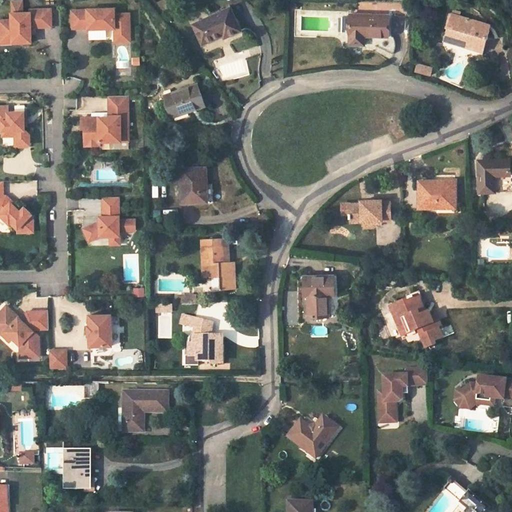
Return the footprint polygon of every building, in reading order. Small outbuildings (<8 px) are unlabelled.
[(242,29),(232,6),(193,24),(203,44),(224,34),(225,37),(242,29)] [(89,10),(72,10),(73,28),(89,28),(89,29),(108,28),(108,27),(115,26),(116,36),(131,36),(130,13),(116,13),(116,8),(89,9),(89,10)] [(52,26),(52,9),(31,9),(31,12),(12,13),(13,19),(0,19),(0,28),(0,36),(13,36),(13,37),(23,37),(23,42),(32,42),(32,27),(52,26)] [(460,15),(452,13),(446,35),(468,41),(467,46),(479,50),(483,37),(488,38),(491,28),(474,24),(476,19),(460,15)] [(388,36),(388,15),(351,14),(351,44),(365,44),(365,35),(388,36)] [(492,24),(476,19),(474,24),(491,28),(492,24)] [(444,39),(467,46),(468,41),(446,35),(444,39)] [(485,51),(488,38),(483,37),(479,50),(485,51)] [(206,104),(199,83),(166,95),(173,116),(206,104)] [(129,95),(110,95),(110,113),(110,117),(93,117),(82,118),(83,128),(86,128),(86,145),(101,145),(101,141),(123,140),(122,131),(130,131),(129,95)] [(28,132),(28,113),(16,113),(15,111),(9,112),(9,106),(0,106),(0,126),(3,126),(4,130),(11,130),(16,134),(17,145),(31,144),(30,133),(28,132)] [(511,174),(510,159),(479,161),(480,193),(496,192),(495,175),(511,174)] [(208,201),(207,167),(182,168),(184,202),(208,201)] [(4,196),(3,181),(0,180),(0,213),(0,214),(9,222),(13,222),(20,228),(25,228),(25,232),(35,231),(34,215),(26,207),(22,211),(12,202),(10,204),(4,198),(4,196)] [(457,207),(457,181),(446,180),(446,186),(440,186),(440,183),(420,183),(420,207),(457,207)] [(10,204),(12,202),(6,196),(4,196),(4,198),(10,204)] [(136,229),(135,219),(120,219),(119,196),(103,196),(104,216),(100,216),(100,224),(92,225),(84,228),(90,240),(101,235),(111,235),(111,237),(120,237),(120,230),(136,229)] [(392,220),(391,202),(383,202),(383,199),(362,200),(362,203),(342,204),(343,214),(352,214),(352,222),(365,221),(365,227),(375,227),(375,224),(383,224),(382,220),(392,220)] [(230,261),(229,237),(203,238),(204,277),(222,276),(223,289),(236,288),(235,264),(230,265),(230,261)] [(336,296),(335,276),(305,277),(305,297),(309,296),(309,317),(330,316),(329,296),(336,296)] [(425,316),(417,297),(400,304),(402,308),(395,311),(399,320),(400,319),(401,321),(399,322),(405,335),(419,329),(422,336),(421,336),(426,348),(436,344),(435,341),(443,338),(440,330),(442,329),(437,316),(433,318),(430,313),(425,316)] [(41,355),(40,335),(34,330),(35,328),(49,327),(49,310),(28,310),(28,316),(24,321),(21,318),(7,305),(0,312),(0,324),(6,330),(3,334),(10,341),(14,337),(21,344),(22,356),(41,355)] [(89,326),(89,333),(89,334),(91,334),(91,345),(113,344),(112,313),(90,314),(91,325),(89,325),(89,326)] [(225,344),(225,336),(212,336),(207,336),(207,329),(208,322),(184,315),(182,323),(196,327),(194,333),(194,342),(190,342),(190,354),(185,354),(185,363),(197,363),(197,360),(211,361),(211,358),(220,359),(221,344),(225,344)] [(67,349),(50,349),(50,366),(67,366),(67,349)] [(428,385),(427,369),(407,370),(407,375),(384,376),(384,391),(385,403),(379,403),(379,417),(397,417),(396,403),(400,403),(403,399),(403,395),(403,394),(400,391),(403,388),(408,388),(408,386),(428,385)] [(511,387),(505,386),(506,380),(478,377),(477,385),(470,384),(461,391),(458,393),(457,400),(461,405),(468,405),(474,400),(478,401),(479,395),(485,396),(485,398),(494,399),(503,400),(503,397),(504,394),(511,395),(511,399),(511,409),(511,408),(511,387)] [(87,398),(113,398),(112,391),(110,382),(86,381),(87,398)] [(458,393),(461,391),(458,388),(454,391),(453,401),(459,408),(469,410),(475,405),(493,407),(494,399),(485,398),(485,396),(479,395),(478,401),(474,400),(468,405),(461,405),(457,400),(458,393)] [(169,411),(169,392),(126,392),(125,431),(145,431),(145,411),(169,411)] [(339,428),(324,416),(314,430),(302,421),(289,437),(312,455),(322,441),(327,445),(339,428)] [(316,459),(327,445),(322,441),(312,455),(316,459)] [(91,487),(91,451),(66,450),(66,487),(91,487)] [(21,453),(21,463),(28,463),(28,458),(34,458),(33,453),(21,453)] [(0,511),(8,511),(8,487),(0,487),(0,511)] [(485,511),(489,508),(470,493),(461,503),(469,509),(466,511),(485,511)] [(313,511),(313,503),(289,502),(288,511),(313,511)]
